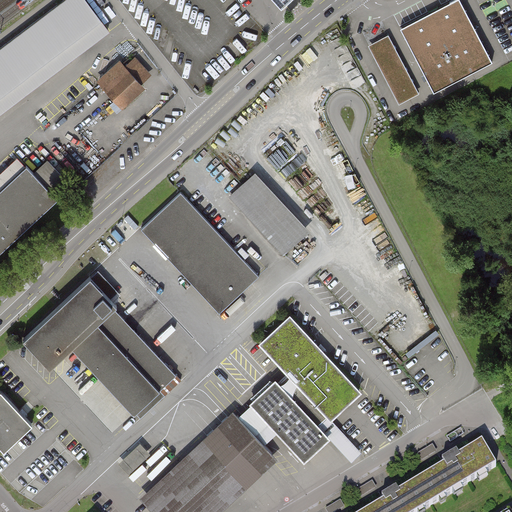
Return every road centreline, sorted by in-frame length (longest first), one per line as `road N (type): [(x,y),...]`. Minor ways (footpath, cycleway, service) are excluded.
road 1 (primary): [(0,311),(339,0)]
road 2 (unclassified): [(291,511),(475,403)]
